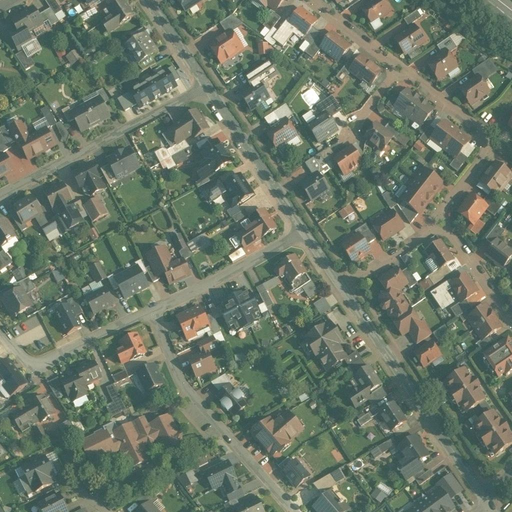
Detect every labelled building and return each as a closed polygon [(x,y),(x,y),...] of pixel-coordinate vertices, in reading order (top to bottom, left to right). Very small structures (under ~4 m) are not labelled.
[(62,11),(54,0),(46,0),(45,1),(50,9),(59,22),(62,19),(58,14),(62,11)] [(122,0),(121,0),(107,9),(107,10),(109,9),(113,16),(119,25),(118,26),(134,17),(122,0)] [(176,0),(185,12),(203,0),(176,0)] [(283,0),(255,0),(265,7),(267,5),(272,9),(275,11),(283,0)] [(374,0),(372,1),(361,9),(370,22),(376,18),(377,19),(379,20),(386,15),(386,14),(391,11),(383,0),(374,0)] [(33,8),(11,21),(16,29),(21,37),(27,34),(43,25),(38,17),(37,16),(33,8)] [(50,9),(37,16),(38,17),(43,13),(51,27),(59,22),(50,9)] [(316,22),(300,9),(291,20),(289,24),(304,36),(305,37),(312,27),(316,22)] [(417,11),(403,20),(408,27),(412,24),(421,18),(417,11)] [(273,13),(263,26),(270,32),(280,19),(273,13)] [(113,16),(102,24),(108,33),(118,26),(119,25),(113,16)] [(232,16),(219,24),(227,35),(231,32),(244,25),(232,16)] [(302,39),(304,36),(289,24),(291,20),(288,18),(272,39),(283,48),(293,35),(301,41),(303,40),(302,39)] [(410,29),(394,39),(405,55),(424,42),(412,24),(408,27),(410,29)] [(312,27),(305,37),(304,36),(302,39),(303,40),(310,45),(315,39),(319,33),(312,27)] [(21,37),(16,29),(8,34),(18,51),(32,43),(27,34),(21,37)] [(223,37),(222,37),(217,40),(217,42),(209,47),(211,49),(211,51),(214,55),(215,55),(221,64),(228,60),(229,60),(236,56),(236,54),(243,50),(231,32),(227,35),(223,37)] [(157,54),(145,33),(126,45),(130,52),(132,51),(139,63),(138,64),(139,65),(152,57),(157,54)] [(323,45),(320,48),(321,49),(338,62),(349,47),(332,34),(323,45)] [(450,38),(437,47),(442,54),(446,52),(448,54),(457,48),(450,38)] [(310,45),(304,53),(313,59),(321,49),(320,48),(323,45),(315,39),(310,45)] [(258,45),(258,56),(268,56),(268,53),(271,53),(271,47),(267,48),(267,44),(258,45)] [(67,57),(73,65),(84,58),(78,50),(67,57)] [(24,51),(15,56),(25,71),(33,67),(24,51)] [(442,54),(439,56),(438,56),(432,60),(432,61),(427,64),(438,80),(439,78),(442,79),(448,75),(448,72),(456,67),(448,54),(446,52),(442,54)] [(152,57),(139,65),(142,72),(156,64),(152,57)] [(352,57),(342,70),(348,75),(351,72),(350,71),(357,62),(352,57)] [(379,71),(362,57),(357,62),(350,71),(351,72),(363,82),(366,81),(371,85),(377,77),(376,76),(379,71)] [(173,67),(166,71),(173,83),(180,79),(173,67)] [(264,68),(251,76),(256,84),(258,83),(259,84),(264,81),(270,77),(264,68)] [(166,71),(166,70),(160,74),(154,77),(164,94),(176,87),(173,83),(166,71)] [(164,94),(154,77),(142,84),(152,101),(164,94)] [(474,81),(469,84),(468,84),(460,90),(466,99),(468,97),(472,104),(488,93),(478,77),(474,80),(474,81)] [(268,87),(264,81),(259,84),(264,91),(268,89),(268,87)] [(256,84),(240,95),(251,111),(258,106),(258,104),(262,102),(264,102),(269,99),(264,91),(259,84),(258,83),(256,84)] [(142,84),(130,92),(130,93),(137,105),(140,109),(152,101),(142,84)] [(109,102),(102,90),(96,93),(99,99),(99,98),(103,105),(109,102)] [(417,98),(406,91),(401,97),(395,106),(401,110),(401,112),(407,117),(420,100),(417,98)] [(124,112),(137,105),(130,93),(117,100),(124,112)] [(396,93),(386,106),(392,111),(395,106),(401,97),(396,93)] [(332,96),(319,105),(325,115),(326,114),(329,119),(342,111),(332,96)] [(99,99),(85,106),(95,125),(109,118),(103,105),(99,98),(99,99)] [(420,100),(407,117),(413,121),(415,121),(421,125),(421,126),(427,118),(433,111),(423,103),(423,102),(420,100)] [(286,105),(272,114),(279,123),(288,120),(293,116),(286,105)] [(71,113),(74,119),(81,132),(95,125),(85,106),(71,113)] [(69,107),(61,111),(67,123),(74,119),(71,113),(69,107)] [(56,124),(46,108),(39,111),(49,128),(56,124)] [(196,111),(182,121),(182,122),(168,131),(177,145),(184,140),(189,137),(187,135),(190,133),(194,139),(208,129),(196,111)] [(325,115),(307,127),(318,143),(325,138),(327,139),(331,136),(331,134),(337,131),(329,119),(326,114),(325,115)] [(427,118),(421,126),(421,125),(417,130),(423,135),(430,126),(433,122),(427,118)] [(277,125),(272,128),(271,130),(266,134),(276,149),(286,143),(287,143),(293,139),(293,137),(296,136),(287,122),(288,120),(279,123),(279,125),(277,125)] [(436,132),(430,140),(431,140),(443,149),(457,131),(454,129),(453,129),(444,122),(436,132)] [(46,131),(39,135),(38,133),(29,139),(21,124),(18,123),(15,125),(14,127),(10,129),(9,130),(12,135),(18,145),(19,144),(22,149),(28,161),(55,146),(46,131)] [(402,133),(389,123),(383,130),(393,138),(396,141),(402,133)] [(376,124),(365,138),(378,149),(379,148),(384,148),(385,148),(393,138),(383,130),(376,124)] [(8,125),(0,129),(0,131),(1,133),(6,139),(12,135),(9,130),(10,129),(8,125)] [(423,135),(419,140),(427,145),(431,140),(430,140),(436,132),(430,126),(423,135)] [(457,131),(443,149),(455,159),(456,159),(460,153),(469,141),(460,134),(460,133),(457,131)] [(1,133),(0,133),(0,152),(3,154),(12,147),(6,139),(1,133)] [(177,145),(167,151),(162,149),(154,153),(160,164),(189,148),(184,140),(177,145)] [(217,141),(200,153),(206,162),(213,173),(214,173),(231,162),(230,161),(222,149),(217,141)] [(189,148),(160,164),(164,162),(168,170),(183,163),(181,160),(199,150),(196,144),(189,148)] [(351,147),(333,159),(343,175),(350,170),(352,171),(362,164),(351,147)] [(329,148),(319,155),(324,162),(334,155),(329,148)] [(129,149),(124,152),(124,151),(113,157),(114,157),(107,160),(109,165),(116,177),(121,174),(123,177),(139,168),(129,149)] [(460,153),(456,159),(455,159),(449,166),(457,172),(467,159),(460,153)] [(0,178),(13,171),(5,155),(0,157),(0,178)] [(319,155),(305,164),(314,177),(318,174),(318,175),(323,172),(321,168),(326,165),(324,162),(319,155)] [(204,175),(194,182),(198,188),(209,182),(206,178),(213,173),(206,162),(198,167),(198,168),(199,168),(204,175)] [(495,163),(487,174),(488,175),(481,184),(495,195),(499,195),(502,191),(500,188),(508,178),(510,175),(495,163)] [(91,164),(72,174),(81,190),(81,189),(85,196),(89,198),(104,190),(91,164)] [(438,173),(426,164),(422,169),(423,170),(424,170),(434,178),(438,173)] [(109,165),(100,170),(109,185),(117,181),(116,180),(123,177),(121,174),(116,177),(109,165)] [(414,182),(433,196),(434,195),(435,195),(437,192),(437,191),(442,184),(434,178),(424,170),(423,170),(414,182)] [(314,177),(301,186),(312,202),(320,196),(321,194),(327,190),(322,183),(323,182),(318,175),(318,174),(314,177)] [(240,176),(224,186),(228,193),(236,205),(251,195),(243,183),(244,182),(240,176)] [(209,182),(198,188),(202,195),(213,188),(210,182),(209,182)] [(433,196),(414,182),(407,191),(426,206),(429,202),(429,201),(433,196)] [(63,184),(44,194),(52,209),(53,209),(61,205),(71,199),(63,184)] [(213,188),(202,195),(207,202),(217,194),(213,188)] [(426,206),(407,191),(400,200),(406,205),(418,214),(419,214),(424,207),(425,207),(426,206)] [(388,192),(382,196),(385,201),(391,196),(388,192)] [(236,205),(228,193),(222,196),(231,209),(236,205)] [(471,196),(458,213),(473,225),(485,210),(487,207),(481,203),(471,196)] [(501,207),(487,196),(481,203),(487,207),(485,210),(494,217),(501,207)] [(31,198),(13,210),(23,224),(24,223),(41,213),(31,198)] [(83,207),(86,212),(92,223),(107,214),(98,198),(83,207)] [(80,201),(72,206),(73,207),(78,216),(79,216),(86,212),(83,207),(80,201)] [(73,207),(65,212),(61,205),(53,209),(58,217),(53,220),(57,228),(62,235),(62,236),(70,231),(69,230),(82,222),(79,216),(78,216),(73,207)] [(351,205),(339,212),(344,219),(355,212),(351,205)] [(418,214),(406,205),(401,211),(410,225),(418,214)] [(23,224),(13,210),(8,213),(21,232),(27,228),(24,223),(23,224)] [(244,210),(232,218),(235,223),(248,216),(244,210)] [(276,229),(264,211),(250,221),(255,228),(261,238),(276,229)] [(392,212),(373,225),(384,241),(403,228),(392,212)] [(3,219),(0,221),(0,247),(0,248),(1,248),(15,238),(3,219)] [(53,220),(41,228),(45,235),(57,228),(53,220)] [(376,239),(366,225),(354,232),(357,236),(359,235),(366,246),(376,239)] [(496,226),(485,240),(493,246),(497,241),(504,232),(496,226)] [(57,228),(45,235),(50,242),(62,235),(57,228)] [(255,228),(246,233),(245,231),(236,237),(242,245),(244,249),(252,244),(261,238),(255,228)] [(357,236),(342,247),(352,262),(369,251),(366,246),(359,235),(357,236)] [(180,236),(173,239),(179,252),(181,251),(186,248),(180,236)] [(236,237),(230,242),(235,249),(242,245),(236,237)] [(15,238),(1,248),(3,251),(6,254),(17,246),(18,244),(18,243),(15,238)] [(192,251),(202,246),(198,238),(188,243),(192,251)] [(511,253),(497,241),(493,246),(486,255),(495,263),(495,265),(500,268),(502,268),(511,255),(511,253)] [(440,242),(426,252),(430,258),(438,270),(438,271),(446,265),(453,261),(440,242)] [(186,248),(181,251),(185,260),(192,257),(187,247),(186,248)] [(160,249),(155,251),(154,253),(148,256),(148,257),(147,257),(151,266),(156,277),(158,277),(164,274),(163,270),(173,265),(166,250),(164,250),(163,249),(162,249),(160,249)] [(241,249),(229,258),(233,264),(246,256),(241,249)] [(6,254),(3,251),(0,253),(0,258),(6,267),(12,263),(6,254)] [(294,257),(279,267),(279,268),(274,271),(279,278),(284,274),(290,284),(306,274),(294,257)] [(438,270),(430,258),(425,261),(425,264),(432,274),(438,270)] [(173,265),(163,270),(164,274),(170,285),(190,276),(183,260),(173,265)] [(141,261),(135,264),(137,267),(142,276),(147,273),(145,269),(141,261)] [(99,265),(90,270),(96,282),(97,284),(100,282),(107,279),(99,265)] [(432,274),(427,277),(433,286),(451,273),(446,265),(438,271),(438,270),(432,274)] [(156,277),(151,266),(145,269),(147,273),(153,283),(160,280),(158,277),(156,277)] [(137,267),(126,273),(136,294),(148,288),(142,276),(137,267)] [(397,269),(388,275),(387,274),(382,278),(381,280),(379,281),(384,288),(385,287),(389,293),(394,289),(397,292),(401,290),(401,287),(406,284),(400,274),(397,269)] [(417,284),(407,269),(400,274),(406,284),(409,289),(417,284)] [(115,279),(114,279),(119,288),(125,300),(136,294),(126,273),(115,279)] [(306,274),(290,284),(292,286),(290,287),(295,294),(302,289),(309,300),(319,293),(306,274)] [(113,275),(107,279),(114,291),(119,288),(114,279),(115,279),(113,275)] [(451,284),(449,285),(451,288),(461,302),(461,303),(465,300),(477,292),(465,275),(451,284)] [(28,278),(13,286),(16,292),(21,289),(25,295),(35,289),(28,278)] [(96,282),(89,286),(94,295),(104,289),(100,282),(97,284),(96,282)] [(451,288),(449,285),(451,284),(450,282),(432,294),(442,309),(447,305),(448,306),(454,302),(446,291),(451,288)] [(16,292),(9,296),(11,298),(3,302),(9,311),(10,311),(14,318),(25,311),(24,308),(30,305),(25,295),(21,289),(16,292)] [(94,295),(86,299),(94,315),(113,305),(105,289),(104,289),(94,295)] [(393,320),(408,310),(403,302),(403,300),(401,296),(399,296),(397,292),(394,289),(389,293),(380,298),(380,302),(382,305),(381,305),(381,308),(383,311),(385,311),(386,311),(393,320)] [(266,290),(259,294),(266,309),(273,305),(266,290)] [(241,294),(225,302),(226,303),(217,308),(221,315),(228,329),(234,327),(237,334),(259,323),(255,316),(260,313),(249,292),(242,295),(241,294)] [(323,299),(314,305),(321,315),(330,309),(323,299)] [(461,302),(450,310),(456,318),(458,317),(471,308),(465,300),(461,303),(461,302)] [(69,305),(54,312),(67,336),(81,328),(69,305)] [(221,315),(217,308),(215,309),(213,305),(208,307),(212,314),(214,318),(221,315)] [(475,314),(467,319),(468,320),(482,340),(482,341),(489,336),(501,328),(486,306),(475,314)] [(200,307),(176,318),(187,340),(196,336),(194,332),(202,329),(208,326),(209,330),(210,329),(205,318),(200,307)] [(471,308),(458,317),(463,323),(468,320),(467,319),(475,314),(471,308)] [(408,310),(393,320),(392,321),(394,324),(395,324),(398,327),(397,327),(397,328),(402,336),(407,332),(419,324),(419,323),(416,319),(417,317),(412,311),(410,310),(409,309),(408,310)] [(212,314),(205,318),(210,329),(209,330),(212,336),(220,332),(214,318),(212,314)] [(419,324),(407,332),(416,345),(431,335),(422,321),(419,323),(419,324)] [(330,323),(325,327),(324,326),(305,339),(306,339),(304,340),(317,359),(318,358),(327,372),(344,361),(346,359),(337,346),(342,342),(330,323)] [(444,326),(432,334),(438,343),(450,335),(444,326)] [(202,329),(194,332),(196,336),(197,338),(205,334),(202,329)] [(212,336),(213,338),(217,347),(225,343),(220,332),(212,336)] [(136,335),(121,342),(124,349),(117,353),(122,364),(145,354),(136,335)] [(489,336),(482,341),(482,340),(476,344),(480,350),(493,342),(489,336)] [(213,338),(197,345),(202,354),(206,352),(207,354),(218,349),(217,347),(213,338)] [(511,345),(508,339),(483,356),(498,378),(504,374),(506,377),(511,372),(511,345)] [(431,343),(414,354),(424,368),(440,357),(431,343)] [(202,354),(189,360),(196,377),(214,369),(207,354),(206,352),(202,354)] [(356,352),(346,359),(344,361),(348,368),(349,367),(361,360),(356,352)] [(2,364),(0,366),(0,376),(5,382),(0,385),(0,390),(8,400),(27,384),(7,360),(2,364)] [(361,360),(349,367),(354,377),(367,368),(361,360)] [(95,363),(76,371),(78,375),(83,386),(101,378),(95,363)] [(122,364),(109,370),(112,377),(125,371),(122,364)] [(153,365),(137,373),(146,393),(162,386),(153,365)] [(354,377),(361,387),(367,395),(381,386),(369,367),(367,368),(354,377)] [(125,371),(112,377),(115,384),(128,378),(125,371)] [(475,382),(471,381),(464,371),(445,383),(450,390),(448,392),(458,408),(461,406),(466,413),(479,404),(484,401),(477,391),(478,386),(475,382)] [(78,375),(61,382),(68,397),(70,398),(72,403),(86,396),(84,391),(85,390),(83,386),(78,375)] [(225,375),(211,383),(220,394),(229,386),(230,387),(233,384),(225,375)] [(47,384),(53,393),(59,390),(57,386),(59,385),(56,379),(47,384)] [(115,384),(105,388),(112,403),(105,407),(110,418),(126,410),(115,384)] [(230,387),(229,386),(220,394),(217,397),(222,403),(221,404),(227,412),(229,410),(234,416),(246,406),(241,399),(243,397),(237,391),(235,393),(230,387)] [(361,387),(348,396),(355,408),(367,400),(365,396),(367,395),(361,387)] [(44,397),(30,406),(31,408),(36,415),(40,423),(54,415),(44,397)] [(492,413),(484,401),(479,404),(487,417),(492,413)] [(394,404),(379,413),(391,433),(406,423),(394,404)] [(25,410),(13,418),(22,433),(30,429),(27,424),(32,421),(30,418),(36,415),(31,408),(26,411),(25,410)] [(500,424),(493,413),(492,413),(487,417),(474,426),(479,433),(477,435),(487,451),(490,449),(495,456),(511,444),(511,441),(506,433),(507,429),(504,425),(500,424)] [(269,420),(263,426),(262,425),(252,433),(253,435),(253,437),(257,441),(259,441),(266,449),(265,451),(269,455),(271,455),(272,456),(278,451),(279,452),(289,443),(288,442),(302,430),(287,414),(278,422),(277,421),(273,424),(269,420)] [(368,415),(357,422),(361,428),(372,421),(368,415)] [(142,419),(113,433),(112,433),(113,434),(115,439),(111,442),(105,430),(105,429),(96,434),(94,434),(95,435),(95,436),(81,443),(81,442),(80,443),(81,444),(89,462),(90,463),(92,461),(94,460),(98,462),(100,458),(100,457),(105,459),(106,455),(108,454),(114,455),(121,452),(122,453),(120,457),(125,459),(123,464),(128,465),(129,468),(130,469),(131,469),(148,460),(149,460),(149,459),(143,446),(147,445),(151,446),(153,442),(157,440),(163,452),(163,453),(165,452),(182,444),(183,444),(182,443),(181,440),(182,435),(178,434),(178,433),(179,429),(175,428),(169,416),(151,424),(153,430),(148,432),(142,419)] [(69,420),(58,427),(66,439),(77,434),(69,420)] [(41,427),(34,431),(39,440),(46,436),(41,427)] [(415,436),(397,449),(405,461),(395,467),(405,481),(412,476),(422,470),(423,469),(419,463),(429,456),(415,436)] [(392,439),(376,449),(380,456),(396,445),(392,439)] [(55,452),(45,457),(54,475),(57,474),(52,463),(59,460),(55,452)] [(45,457),(22,469),(26,476),(34,493),(51,485),(48,479),(54,476),(54,475),(45,457)] [(205,457),(196,461),(200,468),(208,464),(205,457)] [(288,458),(278,466),(283,472),(293,463),(288,458)] [(59,460),(52,463),(57,474),(59,478),(66,475),(59,460)] [(309,477),(296,461),(293,463),(283,472),(296,487),(309,477)] [(228,463),(205,474),(212,490),(221,486),(225,484),(235,479),(236,479),(228,463)] [(186,475),(190,485),(203,479),(198,469),(194,471),(186,475)] [(422,470),(412,476),(415,481),(425,474),(422,470)] [(425,474),(415,481),(419,487),(433,476),(430,470),(425,474)] [(330,475),(313,485),(319,492),(334,483),(330,475)] [(461,490),(450,475),(443,480),(454,495),(461,490)] [(28,496),(34,493),(26,476),(19,480),(28,496)] [(235,479),(225,484),(229,491),(239,487),(235,479)] [(454,495),(443,480),(436,486),(439,490),(440,490),(447,500),(454,495)] [(380,502),(390,492),(382,485),(373,495),(380,502)] [(447,500),(440,490),(439,490),(428,498),(438,511),(447,511),(453,508),(447,500)] [(150,492),(136,499),(144,509),(150,504),(152,505),(158,500),(150,492)] [(339,504),(329,493),(313,507),(316,511),(346,511),(348,510),(342,502),(339,504)] [(66,511),(58,495),(38,506),(41,511),(66,511)] [(438,511),(428,498),(417,507),(420,511),(438,511)] [(257,499),(244,505),(239,507),(236,509),(237,511),(263,511),(257,499)] [(236,500),(223,506),(226,511),(237,511),(236,509),(239,507),(236,500)]
